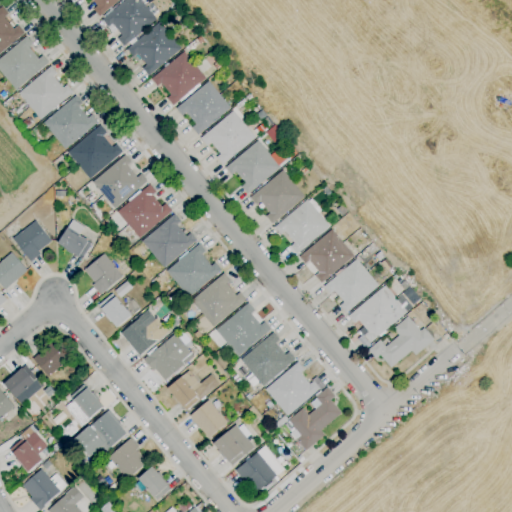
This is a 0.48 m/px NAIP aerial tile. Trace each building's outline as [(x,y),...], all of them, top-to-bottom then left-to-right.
[(119,0),(99,17),(93,10),(97,6),(92,0),(119,0)] [(124,47),(117,39),(122,36),(112,24),(108,27),(102,20),(125,0),(140,0),(157,20),(124,47)] [(0,53),(0,8),(2,7),(8,14),(4,18),(13,29),(17,26),(24,34),(0,53)] [(148,76),(142,69),(146,65),(137,54),(133,57),(127,50),(132,45),(130,43),(134,39),(136,41),(159,23),(181,49),(148,76)] [(178,42),(173,37),(183,29),(190,38),(186,41),(183,38),(178,42)] [(16,90),(0,71),(0,58),(26,37),(32,44),(28,47),(38,59),(42,56),(48,63),(16,90)] [(201,45),(196,40),(200,37),(204,42),(201,45)] [(173,106),(167,99),(171,95),(161,83),(157,87),(151,80),(184,52),(205,79),(199,84),(200,86),(180,103),(179,101),(173,106)] [(217,71),(213,66),(220,60),(224,65),(217,71)] [(40,120),(18,94),(51,66),(57,74),(53,77),(63,89),(67,85),(73,93),(40,120)] [(198,136),(192,128),(196,125),(186,113),(182,116),(176,109),(208,82),(230,108),(198,136)] [(239,109),(236,106),(249,95),(252,98),(239,109)] [(65,150),(43,123),(75,96),(82,103),(77,107),(87,118),(91,115),(97,122),(85,133),(86,135),(82,138),(81,137),(65,150)] [(222,165),(216,158),(220,154),(210,143),(206,146),(200,139),(233,111),(255,138),(222,165)] [(26,128),(22,123),(28,118),(32,123),(26,128)] [(90,179),(68,153),(71,150),(69,148),(77,142),(78,142),(87,134),(88,136),(90,134),(88,132),(95,127),(96,129),(100,126),(106,133),(102,137),(112,148),(116,145),(122,152),(90,179)] [(247,195),(241,187),(245,184),(235,172),(231,176),(225,168),(258,141),(280,167),(247,195)] [(114,209),(92,183),(124,156),(131,163),(127,166),(137,178),(141,174),(147,182),(114,209)] [(272,224),(266,217),(269,213),(260,202),(256,205),(250,198),(282,171),(304,197),(272,224)] [(117,212),(149,185),(156,192),(152,196),(161,207),(165,204),(171,211),(139,239),(117,212)] [(333,208),(331,206),(332,204),(331,203),(336,199),(339,202),(333,208)] [(297,254),(290,247),(294,243),(284,232),(281,235),(275,227),(307,200),(329,227),(297,254)] [(341,218),(335,211),(341,206),(347,213),(341,218)] [(164,268),(142,242),(174,214),(180,222),(176,225),(186,237),(190,234),(196,241),(164,268)] [(82,259),(58,243),(73,220),(84,228),(79,235),(92,244),(82,259)] [(31,262),(13,239),(36,221),(52,241),(38,252),(40,255),(31,262)] [(321,283),(315,276),(319,273),(309,261),(305,265),(299,257),(331,230),(354,256),(321,283)] [(188,298),(166,272),(180,261),(178,259),(187,251),(188,253),(199,244),(205,251),(201,255),(211,266),(215,263),(221,271),(188,298)] [(5,290),(0,284),(0,262),(11,253),(27,271),(5,290)] [(100,295),(92,286),(95,284),(84,271),(104,255),(122,277),(100,295)] [(346,314),(339,306),(343,303),(334,291),(330,294),(324,286),(356,259),(379,286),(346,314)] [(213,327),(191,301),(224,274),(230,281),(226,284),(236,296),(240,293),(246,300),(213,327)] [(120,299),(114,291),(126,281),(132,289),(120,299)] [(370,343),(364,336),(368,332),(358,320),(354,324),(348,316),(385,286),(407,313),(370,343)] [(117,328),(111,322),(110,323),(104,316),(106,314),(98,305),(113,294),(123,307),(133,299),(140,307),(131,315),(132,316),(117,328)] [(238,357),(216,331),(248,303),(254,311),(250,314),(260,325),(264,322),(270,330),(238,357)] [(139,356),(121,334),(139,319),(138,318),(147,311),(155,320),(157,318),(168,332),(139,356)] [(391,368),(380,355),(375,359),(368,350),(380,340),(385,347),(392,341),(393,341),(399,336),(393,329),(408,317),(420,332),(424,329),(434,340),(415,356),(411,351),(391,368)] [(264,388),(263,386),(262,387),(259,382),(253,388),(245,379),(251,373),(240,361),(273,333),(279,340),(275,344),(280,349),(285,355),(289,352),(295,359),(286,367),(287,368),(264,388)] [(165,382),(155,370),(153,372),(143,360),(147,356),(148,357),(165,343),(175,334),(191,354),(181,362),(184,366),(165,382)] [(48,377),(32,359),(54,340),(69,357),(59,366),(60,367),(48,377)] [(287,417),(265,390),(297,363),(304,370),(300,373),(310,385),(313,382),(320,389),(317,392),(318,393),(312,398),(311,397),(309,398),(310,400),(300,408),(300,407),(296,410),(296,409),(294,410),(295,411),(291,415),(290,414),(287,417)] [(21,405),(3,385),(25,366),(37,379),(38,379),(43,386),(21,405)] [(185,411),(179,402),(177,404),(171,397),(173,395),(167,389),(189,371),(200,384),(211,375),(219,385),(204,397),(205,398),(200,402),(198,400),(185,411)] [(237,384),(232,379),(237,375),(241,380),(237,384)] [(81,426),(65,408),(73,401),(70,397),(84,385),(92,393),(93,392),(99,399),(97,401),(103,407),(81,426)] [(48,397),(43,391),(49,386),(54,392),(48,397)] [(305,451),(291,433),(290,432),(289,431),(293,428),(287,421),(302,409),(308,416),(315,410),(310,404),(316,399),(315,398),(316,397),(315,395),(320,391),(321,392),(327,388),(335,397),(330,401),(341,414),(320,431),(324,436),(305,451)] [(0,419),(0,391),(14,407),(0,419)] [(249,402),(245,397),(249,394),(253,398),(249,402)] [(208,439),(189,416),(208,400),(223,418),(226,415),(230,420),(227,422),(227,423),(208,439)] [(94,460),(87,452),(99,441),(88,429),(107,412),(126,434),(107,450),(94,460)] [(275,430),(271,426),(284,415),(287,419),(275,430)] [(232,466),(229,463),(228,463),(224,458),(223,458),(217,451),(218,451),(213,444),(227,432),(235,425),(254,448),(232,466)] [(29,472),(9,450),(23,438),(42,460),(29,472)] [(127,480),(108,458),(130,439),(138,448),(136,451),(147,463),(127,480)] [(263,494),(260,489),(257,492),(246,479),(243,481),(235,472),(257,453),(276,476),(273,478),(277,482),(263,494)] [(157,501),(154,497),(154,498),(138,479),(152,467),(158,473),(159,472),(165,479),(163,481),(170,489),(157,501)] [(40,511),(30,499),(32,498),(22,486),(23,485),(21,483),(33,473),(35,475),(41,470),(50,480),(56,474),(66,486),(44,506),(45,507),(40,511)] [(47,511),(65,495),(74,487),(83,498),(75,505),(80,511),(47,511)] [(114,511),(102,511),(100,509),(108,502),(115,511),(114,511)]
